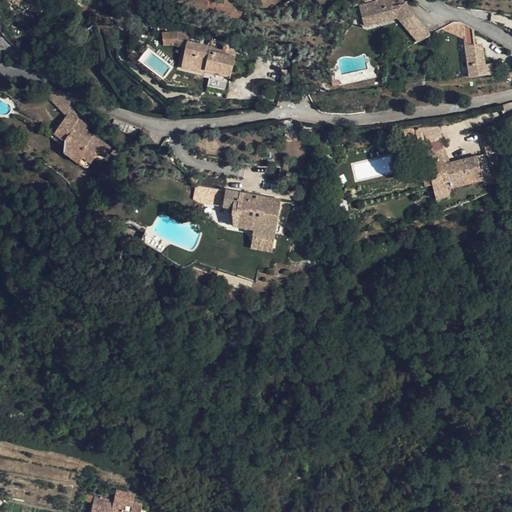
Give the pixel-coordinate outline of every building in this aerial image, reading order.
[(361,11),(392,5),(390,0),(378,0),(359,5),(361,11)] [(392,5),(361,11),(365,26),(398,17),(403,23),(414,15),(404,3),(392,5)] [(418,41),(430,34),(414,15),(403,23),(418,41)] [(464,24),(458,21),(454,21),(441,28),(466,39),(464,24)] [(472,29),(464,24),(466,39),(470,76),(495,73),(493,63),(485,63),(483,50),(474,44),(472,29)] [(172,50),(173,40),(156,47),(160,57),(172,52),(172,50)] [(172,50),(172,52),(183,53),(188,53),(188,45),(184,45),(184,41),(173,40),(172,50)] [(231,75),(234,54),(221,52),(220,55),(215,54),(214,51),(208,48),(188,45),(188,53),(183,53),(181,72),(206,75),(206,73),(215,73),(215,76),(225,77),(226,74),(231,75)] [(222,45),(221,52),(234,54),(235,46),(222,45)] [(341,74),(339,65),(329,67),(332,86),(369,78),(367,69),(341,74)] [(231,78),(225,77),(223,91),(229,92),(231,78)] [(66,102),(71,103),(70,102),(70,97),(70,94),(50,87),(47,91),(47,94),(47,96),(66,102)] [(66,102),(47,96),(67,116),(69,114),(73,108),(71,103),(66,102)] [(67,116),(55,133),(64,139),(64,146),(64,151),(85,165),(86,166),(88,165),(91,163),(98,153),(104,157),(111,147),(87,130),(87,127),(69,114),(67,116)] [(141,129),(133,125),(114,118),(111,126),(140,137),(141,129)] [(285,134),(301,132),(300,122),(292,118),(283,120),(285,134)] [(420,146),(442,140),(438,127),(417,128),(420,137),(418,138),(420,146)] [(494,127),(480,130),(486,154),(496,152),(494,127)] [(390,142),(420,146),(418,138),(420,137),(417,128),(396,130),(390,142)] [(301,132),(285,134),(287,142),(302,139),(301,132)] [(53,138),(64,146),(64,139),(55,133),(53,138)] [(442,140),(420,146),(422,153),(424,153),(427,165),(432,183),(436,198),(449,195),(451,187),(482,178),(482,176),(477,156),(445,164),(440,147),(444,147),(442,140)] [(116,157),(120,150),(120,147),(117,145),(111,153),(116,157)] [(425,185),(432,183),(427,165),(420,166),(425,185)] [(269,180),(281,179),(280,168),(266,167),(264,180),(269,180)] [(494,174),(482,176),(482,178),(483,181),(495,183),(494,174)] [(197,185),(197,186),(194,200),(201,203),(222,206),(225,190),(213,188),(197,185)] [(225,190),(222,206),(231,208),(233,225),(254,229),(251,247),(272,251),(281,200),(225,190)] [(93,503),(91,511),(98,511),(140,511),(142,504),(133,502),(135,494),(116,490),(114,501),(94,496),(93,503)] [(83,500),(93,503),(94,496),(86,494),(83,500)]
